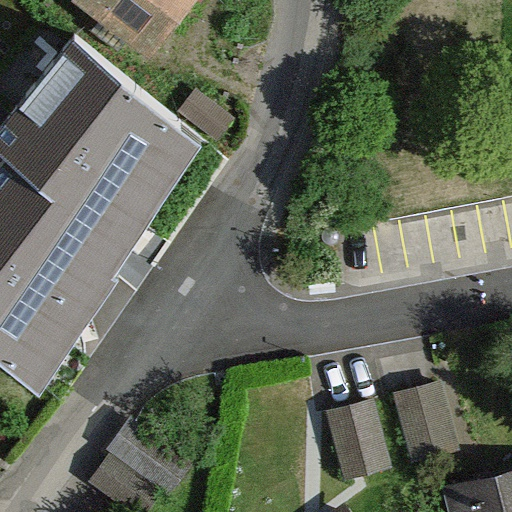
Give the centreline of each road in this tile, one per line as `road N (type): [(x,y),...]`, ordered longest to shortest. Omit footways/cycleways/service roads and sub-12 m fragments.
road 1 (residential): [(176,319),(234,212),(274,91),(292,0)]
road 2 (residential): [(176,319),(302,340),(511,298)]
road 3 (residential): [(30,511),(176,319)]
